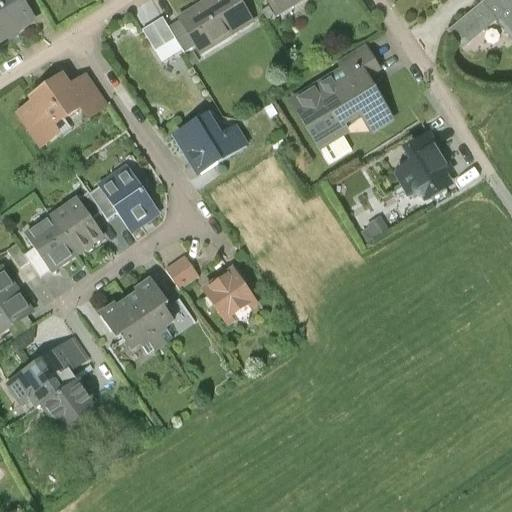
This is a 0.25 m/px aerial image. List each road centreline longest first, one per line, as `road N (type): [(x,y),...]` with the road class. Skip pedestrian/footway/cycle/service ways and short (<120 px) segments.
road 1 (residential): [(73,34),(181,191),(185,214),(64,308)]
road 2 (residential): [(370,0),(489,183)]
